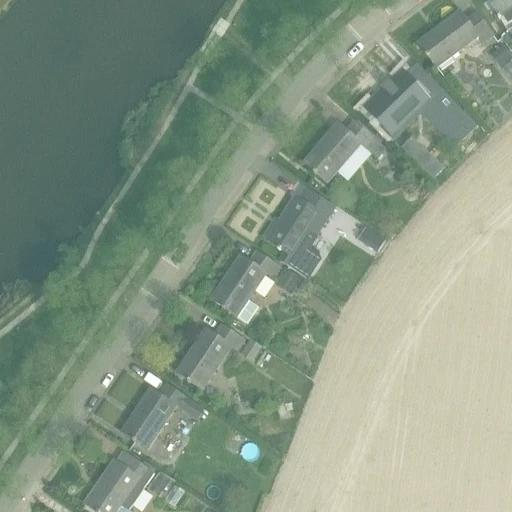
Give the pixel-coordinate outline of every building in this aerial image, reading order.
[(509,33),(510,32),(511,36),(511,0),(501,0),(492,6),(509,33)] [(419,45),(431,60),(439,71),(480,39),(484,45),(494,37),(477,15),(467,22),(460,13),(419,45)] [(405,73),(366,110),(380,125),(388,132),(393,138),(420,112),(443,136),(457,122),(468,133),(476,125),(423,71),(421,73),(412,82),(405,73)] [(327,184),(338,173),(348,182),(372,156),(377,161),(386,152),(376,143),(355,124),(348,133),(339,125),(304,164),(327,184)] [(418,128),(412,137),(427,145),(432,136),(418,128)] [(413,139),(402,151),(434,181),(445,169),(413,139)] [(280,260),(297,270),(310,279),(322,262),(320,253),(312,247),(336,209),(305,190),(299,200),(296,198),(268,242),(285,253),(280,260)] [(280,269),(264,258),(258,255),(252,265),(241,258),(212,301),(238,318),(247,325),(259,308),(250,301),(267,275),(273,280),(280,269)] [(246,344),(227,331),(222,328),(215,338),(205,331),(176,375),(204,393),(232,350),(238,355),(246,344)] [(275,351),(283,339),(270,331),(263,344),(275,351)] [(176,409),(183,413),(197,422),(204,411),(168,387),(161,398),(151,391),(122,434),(148,451),(176,409)] [(276,435),(259,438),(262,453),(279,450),(276,435)] [(129,511),(154,475),(124,456),(118,466),(115,464),(86,506),(94,511),(129,511)]
